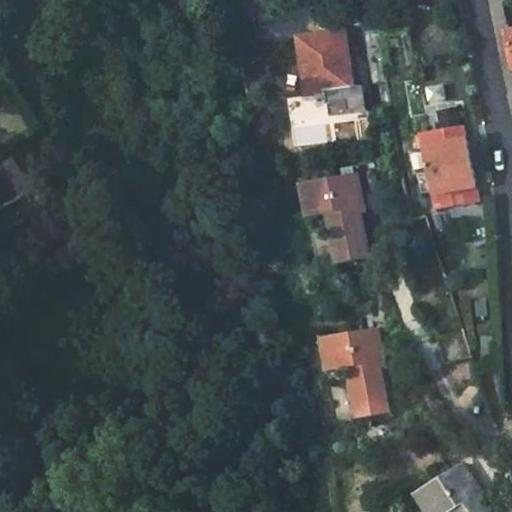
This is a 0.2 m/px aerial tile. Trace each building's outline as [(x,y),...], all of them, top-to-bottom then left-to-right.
[(352,110),(343,34),(297,40),(305,95),(326,93),(329,113),(352,110)] [(422,150),(430,197),(452,193),(443,147),(466,142),(464,130),(427,136),(430,148),(422,150)] [(430,197),(433,210),(467,203),(466,190),(475,188),(466,142),(443,147),(452,193),(430,197)] [(326,217),(335,266),(365,261),(353,201),(359,199),(355,178),(299,188),(306,220),(326,217)] [(472,355),(463,330),(437,338),(445,364),(472,355)] [(320,341),(326,376),(347,372),(355,422),(386,417),(374,355),(379,354),(375,331),(320,341)] [(500,376),(498,337),(481,338),(483,377),(500,376)] [(424,511),(485,511),(470,488),(473,485),(461,467),(415,498),(424,511)]
